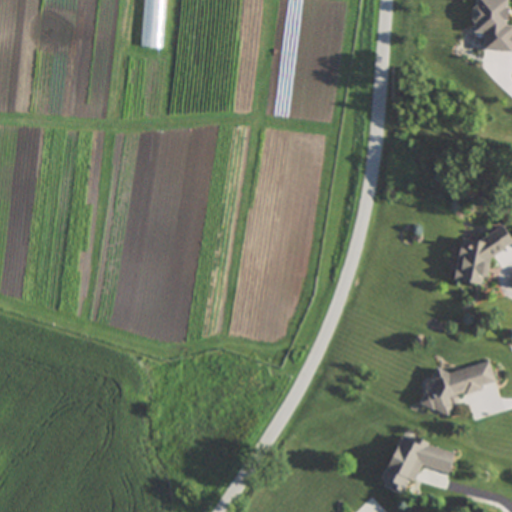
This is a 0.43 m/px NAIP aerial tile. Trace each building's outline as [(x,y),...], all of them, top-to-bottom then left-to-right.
[(144,0),(142,49),(163,50),(164,0),(144,0)] [(469,0),(468,33),(480,34),(479,51),(509,52),(510,26),(503,26),(503,0),(469,0)] [(446,282),(477,287),(481,259),(507,243),(496,226),(470,243),(453,240),(446,282)] [(441,374),(429,369),(414,406),(443,417),(451,397),(476,391),(478,385),(488,383),(483,364),(441,374)] [(449,454),(392,436),(377,484),(404,493),(413,465),(443,474),(449,454)]
